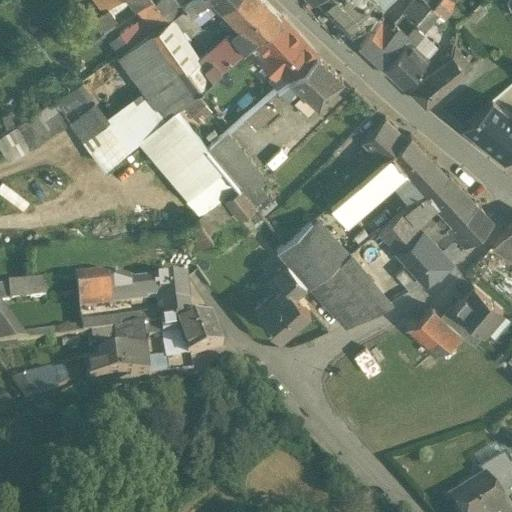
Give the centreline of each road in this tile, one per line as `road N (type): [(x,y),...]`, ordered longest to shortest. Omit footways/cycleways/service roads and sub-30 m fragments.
road 1 (residential): [(511,188),(340,56),(284,0)]
road 2 (residential): [(511,205),(436,287),(291,370)]
road 3 (residential): [(291,370),(412,511)]
road 4 (residential): [(291,370),(245,341),(170,237)]
